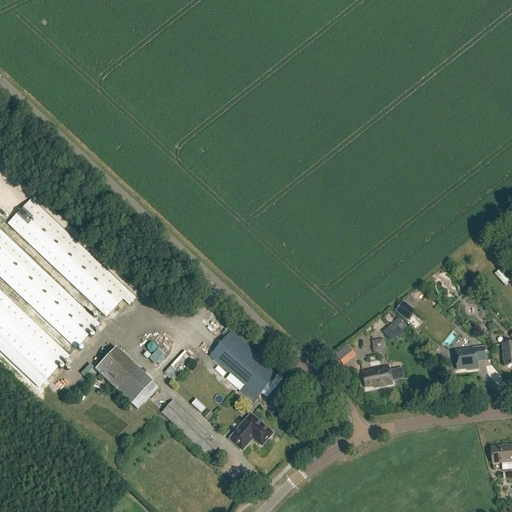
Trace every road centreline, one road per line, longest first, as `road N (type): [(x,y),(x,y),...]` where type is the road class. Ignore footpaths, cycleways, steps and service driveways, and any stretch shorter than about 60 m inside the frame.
road 1 (unclassified): [(363,436),(348,405),(0,78)]
road 2 (tertiary): [(363,436),(511,411)]
